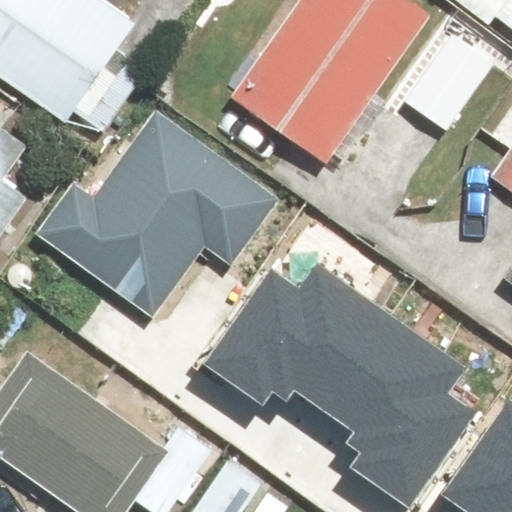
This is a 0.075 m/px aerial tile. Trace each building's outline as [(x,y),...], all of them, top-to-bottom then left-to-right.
[(112,0),(0,0),(0,70),(71,122),(144,23),(112,0)] [(442,14),(421,0),(298,0),(235,93),(338,164),(442,14)] [(497,69),(451,35),(405,98),(450,132),(497,69)] [(75,171),(36,225),(154,310),(207,236),(232,254),(280,188),(154,97),(91,183),(75,171)] [(0,241),(33,194),(11,178),(38,138),(0,111),(0,241)] [(511,145),(492,175),(511,188),(511,145)] [(269,247),(192,360),(265,410),(275,395),(293,407),(303,393),(348,423),(342,433),(359,445),(352,457),(415,500),(437,468),(489,503),(483,511),(511,511),(511,389),(506,385),(491,406),(456,383),(471,361),(306,248),(295,264),(269,247)] [(30,349),(0,392),(0,449),(91,511),(133,511),(176,450),(30,349)] [(241,511),(262,482),(227,458),(190,511),(241,511)] [(305,511),(271,488),(254,511),(305,511)]
